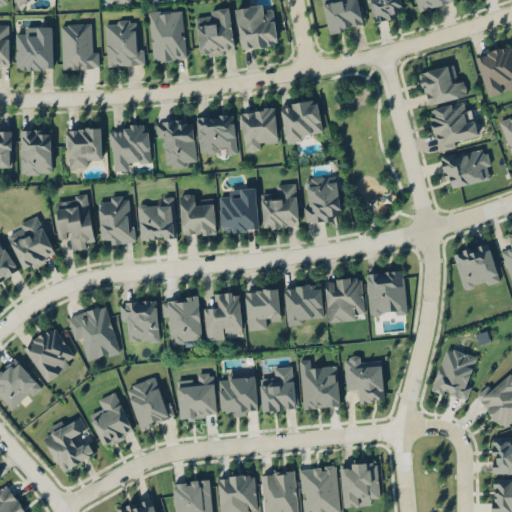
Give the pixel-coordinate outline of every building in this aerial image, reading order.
[(363,24),(357,0),(321,0),(322,1),(321,1),(328,32),(363,24)] [(405,13),(401,0),(368,0),(375,21),(405,13)] [(450,2),(449,0),(414,0),(417,10),(450,2)] [(263,11),(263,3),(234,6),(239,49),(277,44),(273,9),(263,11)] [(153,62),(187,58),(181,7),(147,10),(153,62)] [(229,8),(194,10),(198,55),(233,52),(229,8)] [(104,19),(106,65),(141,64),(139,18),(104,19)] [(98,67),(97,42),(93,42),(92,22),(60,23),(61,68),(98,67)] [(0,69),(8,69),(8,24),(0,24),(0,69)] [(52,68),(52,25),(24,25),(24,35),(15,35),(15,68),(52,68)] [(475,53),(486,94),(511,87),(511,47),(511,44),(475,53)] [(461,71),(452,73),(450,63),(418,71),(425,104),(466,95),(461,71)] [(322,135),(316,98),(279,104),(285,141),(322,135)] [(427,108),(437,149),(478,139),(471,109),(463,111),(460,100),(427,108)] [(243,150),(265,149),(265,140),(276,139),(274,107),(240,109),(243,150)] [(233,112),(196,115),(199,155),(219,154),(218,146),(224,146),(225,153),(236,152),(233,112)] [(511,116),(499,122),(511,155),(511,116)] [(155,119),(156,140),(166,140),(168,166),(195,164),(193,117),(155,119)] [(149,159),(148,122),(111,123),(113,169),(131,169),(131,159),(149,159)] [(66,126),(66,166),(90,166),(90,156),(101,156),(101,126),(66,126)] [(51,172),(51,128),(20,128),(20,172),(51,172)] [(0,129),(0,166),(11,166),(11,129),(0,129)] [(486,145),(439,155),(447,187),(493,177),(486,145)] [(306,222),(341,217),(335,173),(306,177),(309,200),(303,201),(306,222)] [(262,227),(298,225),(296,182),(275,184),(276,193),(260,195),(262,227)] [(221,232),(259,229),(255,185),(227,187),(227,198),(218,199),(221,232)] [(57,240),(69,238),(70,248),(94,245),(87,192),(52,197),(57,240)] [(182,235),(216,233),(213,201),(200,201),(199,192),(178,193),(182,235)] [(97,196),(100,243),(134,241),(131,194),(97,196)] [(177,236),(173,195),(163,196),(163,205),(137,208),(139,240),(177,236)] [(24,272),(47,261),(44,253),(53,249),(37,214),(14,224),(17,231),(7,235),(24,272)] [(511,231),(504,234),(507,245),(499,247),(510,281),(511,280),(511,231)] [(0,239),(0,280),(19,269),(0,239)] [(499,281),(488,242),(453,252),(463,289),(486,283),(487,285),(499,281)] [(366,271),(369,316),(406,313),(403,269),(366,271)] [(364,317),(361,276),(323,279),(327,320),(364,317)] [(320,282),(283,285),(287,323),(323,320),(320,282)] [(279,316),(277,287),(245,289),(247,329),(269,328),(268,316),(279,316)] [(205,337),(242,335),(239,290),(211,292),(212,303),(203,304),(205,337)] [(164,297),(167,344),(201,341),(198,294),(164,297)] [(158,340),(157,299),(119,300),(120,321),(129,321),(129,341),(158,340)] [(88,359),(119,352),(106,304),(67,314),(74,341),(83,339),(88,359)] [(66,358),(72,354),(53,324),(22,344),(45,380),(70,364),(66,358)] [(430,389),(464,400),(478,355),(445,345),(430,389)] [(0,397),(12,411),(41,385),(14,353),(0,365),(0,397)] [(346,390),(358,389),(359,402),(384,401),(382,360),(360,361),(360,356),(344,357),(346,390)] [(339,406),(337,366),(310,367),(310,358),(300,359),(302,408),(339,406)] [(262,411),(295,410),(294,365),(273,366),(273,377),(260,378),(262,411)] [(511,374),(506,368),(474,398),(503,428),(511,419),(511,374)] [(259,409),(254,371),(227,374),(228,379),(218,380),(222,412),(232,411),(233,416),(247,415),(246,411),(259,409)] [(217,416),(214,373),(196,374),(196,379),(177,380),(180,418),(217,416)] [(140,429),(169,420),(156,377),(127,386),(140,429)] [(98,399),(102,408),(89,414),(103,445),(133,432),(116,391),(98,399)] [(93,454),(86,441),(77,446),(72,436),(86,429),(79,415),(42,434),(61,471),(93,454)] [(511,473),(511,435),(491,435),(491,473),(511,473)] [(379,498),(377,462),(341,464),(342,506),(371,505),(370,498),(379,498)] [(299,469),(301,493),(302,493),(303,511),(339,511),(336,464),(322,466),(322,467),(299,469)] [(297,511),(295,471),(261,473),(263,511),(297,511)] [(255,475),(218,477),(219,511),(248,511),(249,510),(257,510),(255,475)] [(492,511),(511,511),(511,477),(492,478),(492,511)] [(211,511),(210,480),(173,482),(175,511),(211,511)] [(0,511),(24,511),(9,483),(0,487),(0,511)] [(155,511),(152,499),(117,507),(118,511),(155,511)]
